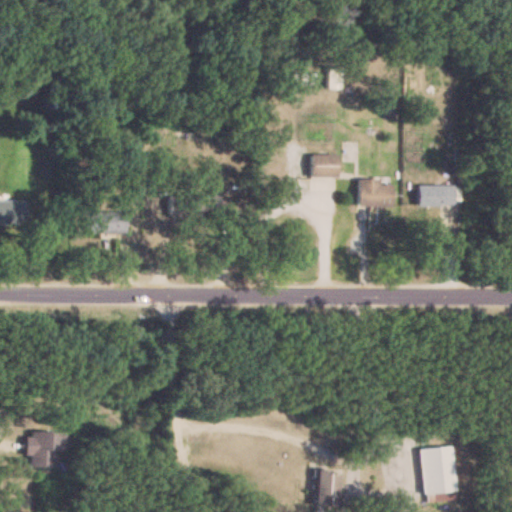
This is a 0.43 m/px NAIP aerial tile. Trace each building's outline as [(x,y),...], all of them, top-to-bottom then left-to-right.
[(340,88),(340,66),(324,66),(324,88),(340,88)] [(337,154),(309,154),(309,176),(337,176),(337,154)] [(356,181),(356,206),(390,206),(390,181),(356,181)] [(452,205),(452,185),(415,185),(415,205),(452,205)] [(227,193),(166,192),(166,216),(227,217),(227,193)] [(23,200),(0,200),(0,222),(23,223),(23,200)] [(123,211),(84,211),(84,233),(123,233),(123,211)] [(50,468),(51,450),(61,451),(61,432),(26,431),(25,466),(50,468)] [(417,449),(422,502),(432,501),(431,495),(453,493),(450,446),(417,449)] [(338,471),(314,470),(313,508),(338,509),(338,471)]
